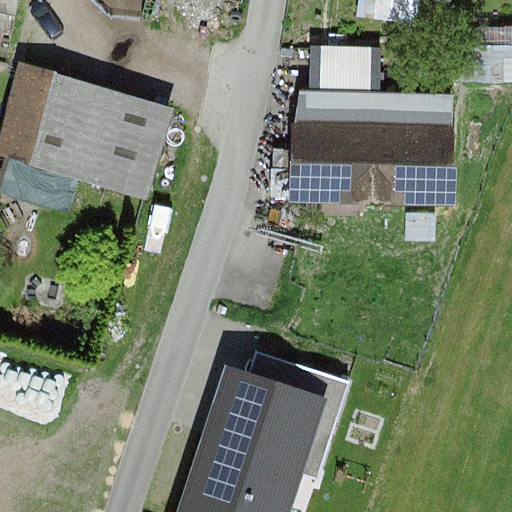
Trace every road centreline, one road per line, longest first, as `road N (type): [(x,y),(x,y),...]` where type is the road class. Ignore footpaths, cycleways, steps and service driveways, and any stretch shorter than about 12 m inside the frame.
road 1 (residential): [(271,0),(237,173),(125,511)]
road 2 (unknown): [(54,0),(80,25),(124,47),(254,86)]
